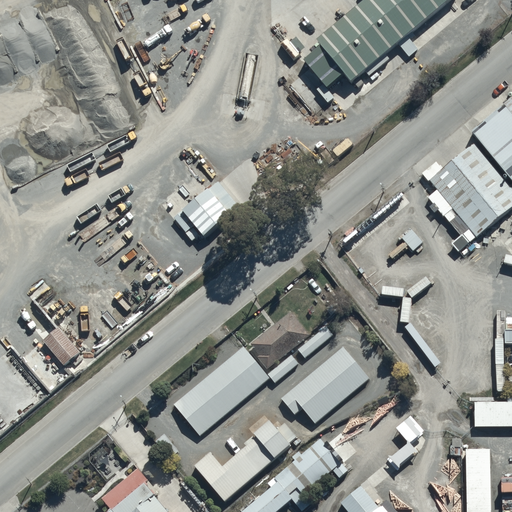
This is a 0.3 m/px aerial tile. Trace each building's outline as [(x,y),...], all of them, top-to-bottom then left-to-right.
[(177,0),(152,0),(158,15),(180,7),(177,0)] [(448,0),(364,0),(317,39),(352,80),(448,0)] [(511,98),(473,131),(511,178),(511,98)] [(511,208),(511,187),(475,143),(431,180),(478,237),(511,208)] [(202,181),(210,174),(204,168),(202,170),(196,164),(192,168),(198,174),(196,175),(202,181)] [(241,209),(219,182),(175,218),(186,232),(194,226),(204,238),(241,209)] [(511,281),(474,282),(474,326),(511,324),(511,281)] [(344,297),(339,289),(318,302),(324,310),(344,297)] [(310,334),(291,311),(251,344),(260,354),(258,356),(268,369),(310,334)] [(334,335),(323,322),(312,331),(315,335),(299,349),(306,358),(334,335)] [(59,328),(44,340),(65,366),(66,365),(69,370),(74,366),(78,372),(88,363),(59,328)] [(271,378),(245,347),(174,405),(200,436),(271,378)] [(370,378),(344,347),(281,398),(295,415),(304,408),(316,423),(370,378)] [(38,353),(30,360),(44,375),(51,369),(38,353)] [(276,383),(299,363),(292,355),(269,375),(276,383)] [(511,401),(475,402),(476,427),(511,427),(511,401)] [(292,444),(272,420),(256,433),(259,437),(277,457),(292,444)] [(179,451),(165,434),(156,441),(171,458),(179,451)] [(226,501),(277,457),(259,437),(225,466),(212,452),(196,466),(226,501)] [(345,466),(325,443),(243,511),(280,511),(279,511),(294,499),(299,505),(345,466)] [(492,511),(491,449),(466,449),(467,511),(492,511)] [(170,511),(146,483),(115,509),(117,511),(170,511)] [(511,511),(511,485),(502,486),(502,511),(511,511)] [(382,511),(383,511),(361,486),(342,503),(348,510),(345,511),(382,511)]
